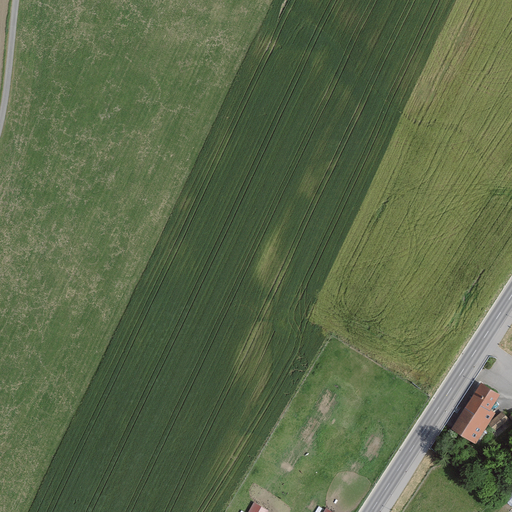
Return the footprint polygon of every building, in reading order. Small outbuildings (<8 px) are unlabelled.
[(485,408),(496,393),(478,381),(447,428),(471,444),(492,413),(485,408)] [(338,401),(328,392),(316,406),(327,415),(338,401)] [(506,420),(500,413),(487,424),(493,431),(506,420)] [(302,455),(289,447),(275,467),(289,476),(302,455)] [(312,511),(322,500),(316,495),(305,508),(309,511),(312,511)]
